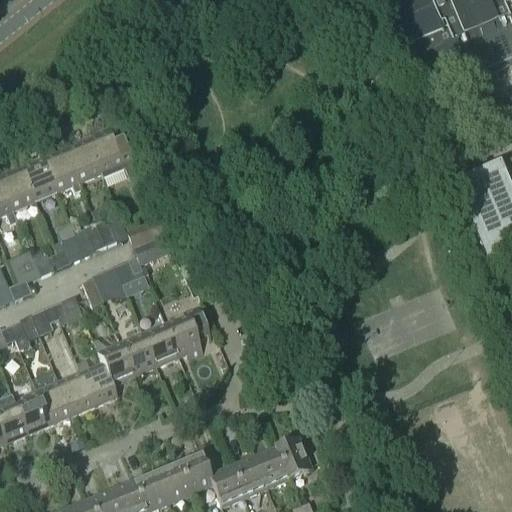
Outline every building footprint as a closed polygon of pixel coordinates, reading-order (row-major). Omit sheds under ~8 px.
[(511,0),(387,0),(408,50),(415,47),(432,86),(464,72),(464,70),(469,68),(473,78),(511,62),(511,53),(511,50),(511,49),(511,0)] [(496,122),(511,118),(511,103),(492,108),(496,122)] [(94,141),(86,145),(100,178),(99,178),(102,184),(123,175),(127,184),(137,180),(122,143),(113,147),(106,130),(92,136),(94,141)] [(86,145),(64,154),(77,187),(99,178),(100,178),(86,145)] [(64,154),(41,163),(55,197),(70,191),(73,198),(80,195),(77,187),(64,154)] [(511,160),(511,161),(451,187),(484,266),(511,254),(511,160)] [(41,163),(19,173),(33,206),(55,197),(41,163)] [(19,173),(0,180),(0,188),(11,215),(12,215),(33,206),(19,173)] [(0,219),(5,218),(10,231),(17,228),(12,215),(11,215),(0,188),(0,219)] [(106,223),(95,228),(104,252),(116,247),(116,249),(127,245),(119,226),(109,230),(106,223)] [(157,227),(150,231),(155,244),(163,240),(157,227)] [(95,228),(84,233),(93,256),(104,252),(95,228)] [(163,242),(132,255),(136,264),(141,276),(150,273),(148,268),(171,259),(163,242)] [(6,265),(16,289),(21,302),(29,298),(25,288),(39,283),(27,256),(6,265)] [(64,256),(56,260),(61,272),(69,268),(64,256)] [(56,260),(48,263),(53,275),(61,272),(56,260)] [(136,264),(127,268),(132,280),(141,276),(136,264)] [(92,284),(80,289),(90,312),(102,308),(97,297),(92,285),(92,284)] [(0,310),(21,302),(16,289),(7,293),(5,287),(0,288),(0,310)] [(60,308),(51,312),(56,325),(65,321),(60,308)] [(171,326),(163,329),(177,363),(185,360),(187,365),(202,359),(196,345),(209,340),(196,309),(168,320),(171,326)] [(48,328),(56,325),(51,312),(29,321),(38,342),(43,352),(56,346),(48,328)] [(38,342),(29,321),(18,326),(19,328),(8,332),(8,333),(13,345),(17,356),(29,351),(27,346),(38,342)] [(163,329),(141,338),(155,372),(177,363),(163,329)] [(13,345),(8,333),(0,336),(0,354),(6,352),(5,349),(13,345)] [(141,338),(118,348),(132,381),(155,372),(141,338)] [(99,344),(94,346),(98,356),(97,357),(97,356),(96,356),(101,369),(102,368),(110,390),(111,390),(132,381),(118,348),(108,352),(99,344)] [(101,369),(78,378),(93,411),(115,402),(116,402),(111,390),(110,390),(102,368),(101,369)] [(78,378),(56,387),(70,420),(93,411),(78,378)] [(56,387),(34,396),(48,430),(70,420),(56,387)] [(34,396),(13,405),(12,405),(26,439),(48,430),(34,396)] [(0,439),(4,448),(26,439),(12,405),(13,405),(10,399),(0,403),(0,439)] [(297,442),(274,452),(288,484),(311,475),(297,442)] [(274,452),(252,461),(265,494),(288,484),(274,452)] [(199,457),(176,466),(190,499),(210,490),(211,489),(207,480),(208,479),(199,457)] [(252,461),(229,470),(243,503),(265,494),(252,461)] [(176,466),(153,475),(167,508),(190,499),(176,466)] [(208,479),(207,480),(211,489),(210,490),(219,511),(221,511),(243,503),(229,470),(208,479)] [(153,475),(131,485),(142,511),(157,511),(167,508),(153,475)] [(142,511),(131,485),(109,494),(116,511),(142,511)] [(116,511),(109,494),(87,503),(90,511),(116,511)] [(90,511),(87,503),(66,511),(90,511)]
